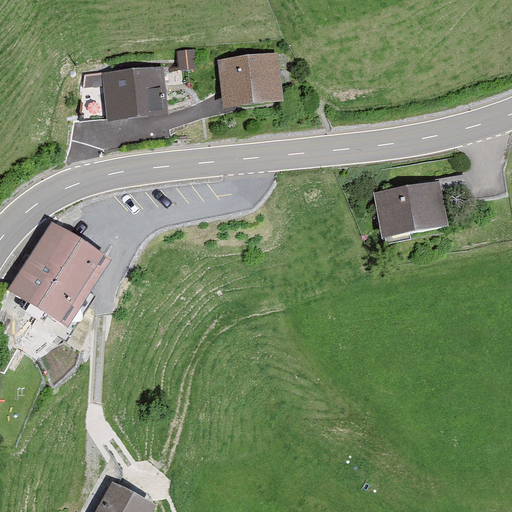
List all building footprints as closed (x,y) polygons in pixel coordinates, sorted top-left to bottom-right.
[(277,64),(220,65),(221,114),(278,113),(277,64)] [(166,76),(104,78),(106,126),(167,124),(166,76)] [(438,192),(376,199),(382,247),(444,240),(438,192)] [(106,271),(52,232),(5,296),(59,335),(106,271)] [(150,511),(151,510),(112,485),(95,511),(150,511)]
